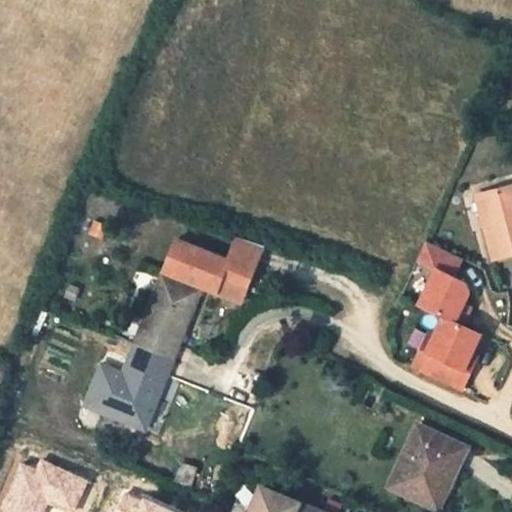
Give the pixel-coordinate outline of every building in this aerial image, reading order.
[(485,219),(492,246),(511,241),(511,178),(486,185),(494,217),(485,219)] [(176,240),(164,271),(241,302),(263,246),(237,237),(228,260),(176,240)] [(461,258),(425,241),(418,259),(436,266),(420,303),(437,315),(422,350),(415,347),(408,367),(457,390),(465,371),(458,368),(461,362),(474,332),(464,328),(456,324),(462,308),(469,292),(465,282),(453,276),(461,258)] [(178,346),(200,290),(162,275),(145,318),(150,320),(145,334),(140,332),(134,346),(140,349),(166,358),(172,344),(178,346)] [(471,312),(462,308),(456,324),(464,328),(471,312)] [(128,363),(108,414),(145,429),(162,386),(158,385),(161,372),(167,374),(172,360),(166,358),(140,349),(134,364),(128,363)] [(468,365),(461,362),(458,368),(465,371),(468,365)] [(414,428),(384,487),(421,506),(436,477),(446,482),(461,452),(414,428)] [(41,463),(37,472),(20,465),(0,511),(43,511),(48,501),(73,511),(86,481),(41,463)] [(307,511),(257,490),(248,511),(307,511)] [(170,511),(128,496),(121,511),(170,511)]
